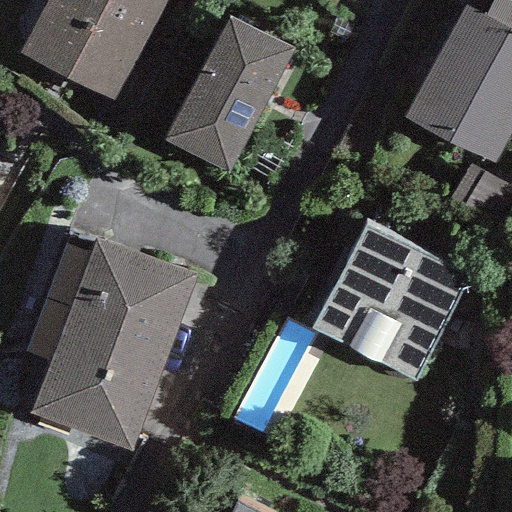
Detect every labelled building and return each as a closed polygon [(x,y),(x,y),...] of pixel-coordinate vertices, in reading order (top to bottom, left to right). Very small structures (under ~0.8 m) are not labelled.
[(154,0),(39,0),(18,37),(103,87),(154,0)] [(511,17),(478,0),(459,0),(403,108),(494,155),(511,120),(511,17)] [(295,41),(229,8),(166,132),(231,165),(295,41)] [(470,269),(367,215),(312,317),(415,372),(470,269)] [(192,267),(101,234),(40,399),(131,432),(192,267)] [(275,511),(235,492),(224,511),(275,511)]
